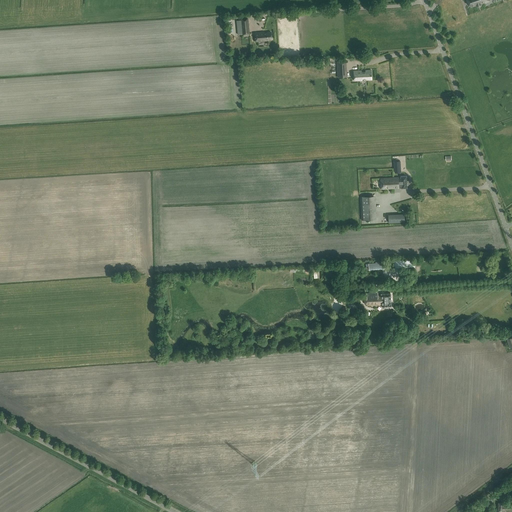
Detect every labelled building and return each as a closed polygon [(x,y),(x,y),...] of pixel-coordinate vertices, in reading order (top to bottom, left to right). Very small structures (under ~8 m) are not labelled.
[(242,35),(250,34),(248,18),(241,19),(242,35)] [(264,33),(264,32),(254,33),(255,42),(267,40),(272,40),(271,32),(264,33)] [(346,77),(345,62),(337,63),(338,77),(346,77)] [(361,71),(354,71),(354,80),(362,80),(361,80),(361,79),(366,78),(366,80),(372,79),(371,70),(366,70),(366,72),(361,72),(361,71)] [(381,189),(399,188),(399,187),(401,187),(401,188),(407,188),(406,176),(401,176),(401,178),(399,178),(398,177),(380,178),(381,189)] [(362,220),(374,219),(373,196),(361,197),(362,220)] [(400,222),(400,214),(388,215),(389,223),(400,222)] [(368,264),(367,264),(368,269),(369,269),(369,271),(384,269),(383,262),(368,263),(368,264)] [(390,293),(381,294),(381,296),(373,296),(367,297),(368,306),(381,305),(381,307),(391,306),(390,293)] [(511,511),(511,504),(506,504),(506,505),(503,504),(504,503),(498,503),(498,511),(503,511),(511,511)]
